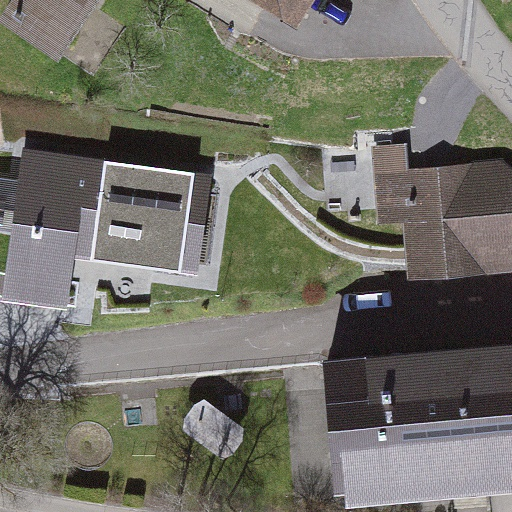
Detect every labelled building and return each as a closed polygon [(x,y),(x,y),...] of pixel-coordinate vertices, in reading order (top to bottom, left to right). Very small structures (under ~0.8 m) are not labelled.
[(114,0),(33,0),(18,26),(77,62),(114,0)] [(335,0),(284,0),(325,20),(335,0)] [(236,181),(37,154),(28,299),(89,310),(90,261),(215,279),(236,181)] [(511,156),(381,157),(382,225),(422,221),(423,279),(511,273),(511,156)] [(511,345),(345,364),(360,500),(511,483),(511,345)]
